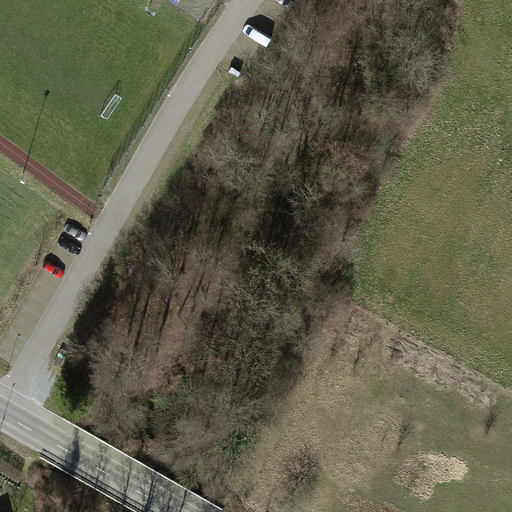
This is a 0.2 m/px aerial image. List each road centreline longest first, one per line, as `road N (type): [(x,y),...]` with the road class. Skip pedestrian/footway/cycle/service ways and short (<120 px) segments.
road 1 (residential): [(250,0),(198,70),(12,420)]
road 2 (unclassified): [(12,420),(171,511)]
